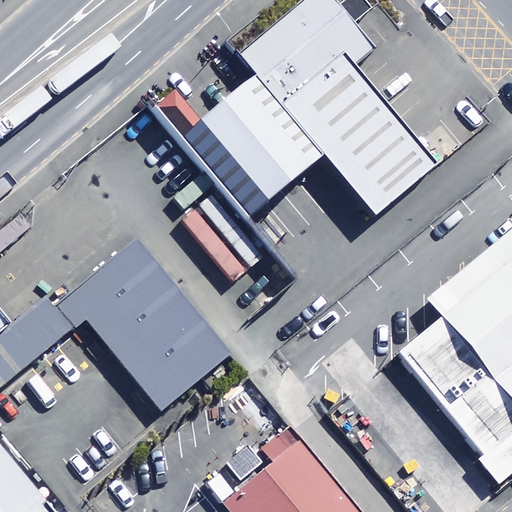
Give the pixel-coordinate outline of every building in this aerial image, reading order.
[(372,48),(331,0),(302,0),(236,55),(252,75),(320,156),(371,218),(434,165),(351,66),(372,48)] [(245,219),(320,156),(252,75),(177,139),(245,219)] [(511,474),(511,226),(425,298),(441,317),(394,356),(500,484),(511,474)] [(228,353),(133,237),(50,304),(72,330),(84,320),(157,411),(228,353)] [(6,327),(0,331),(0,387),(72,330),(50,304),(44,296),(6,327)] [(360,511),(298,436),(221,499),(232,511),(360,511)] [(53,511),(0,447),(0,511),(53,511)]
